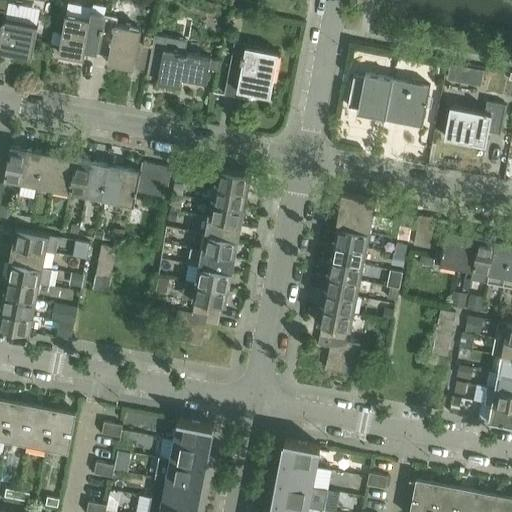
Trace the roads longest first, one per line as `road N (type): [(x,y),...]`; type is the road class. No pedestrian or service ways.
road 1 (residential): [(305,161),(0,100)]
road 2 (residential): [(0,352),(258,402)]
road 3 (residential): [(258,402),(511,451)]
road 4 (residential): [(258,402),(305,161)]
road 5 (residential): [(511,203),(305,161)]
road 6 (residential): [(305,161),(335,0)]
